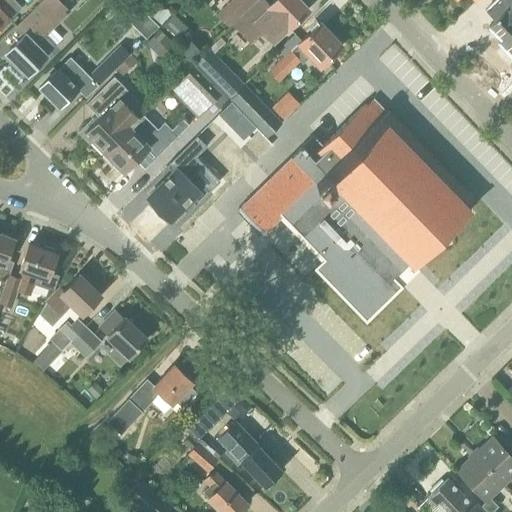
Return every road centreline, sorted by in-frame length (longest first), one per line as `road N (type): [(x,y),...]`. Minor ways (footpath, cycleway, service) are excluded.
road 1 (residential): [(363,480),(91,220)]
road 2 (residential): [(511,133),(384,0)]
road 3 (unknown): [(233,138),(124,252)]
road 4 (residential): [(363,480),(470,374)]
road 5 (residential): [(91,220),(0,126)]
